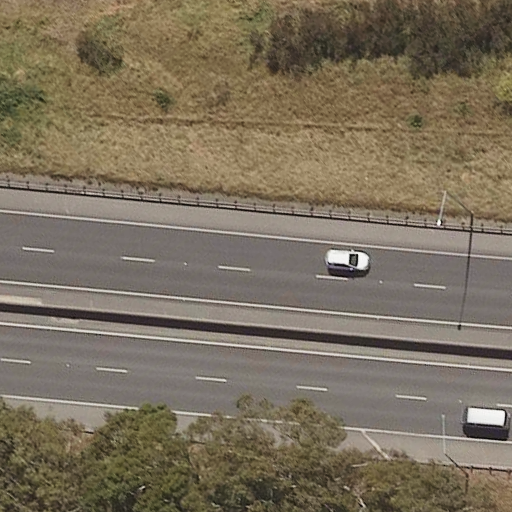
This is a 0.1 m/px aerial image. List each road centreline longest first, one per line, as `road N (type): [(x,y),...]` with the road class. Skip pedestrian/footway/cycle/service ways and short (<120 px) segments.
road 1 (motorway): [(0,233),(511,285)]
road 2 (motorway): [(511,406),(0,361)]
